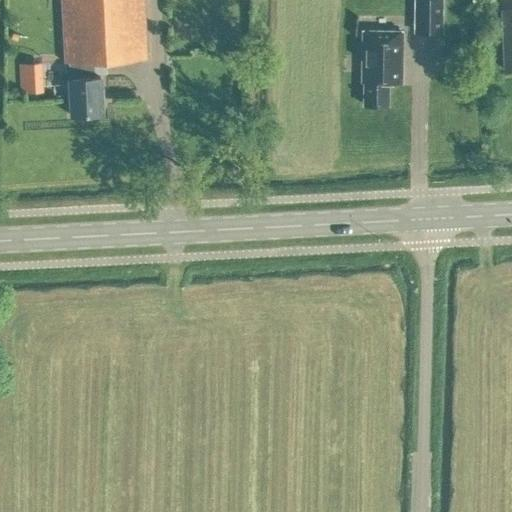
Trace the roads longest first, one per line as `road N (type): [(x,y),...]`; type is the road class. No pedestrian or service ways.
road 1 (primary): [(0,240),(428,219)]
road 2 (unclassified): [(422,511),(428,219)]
